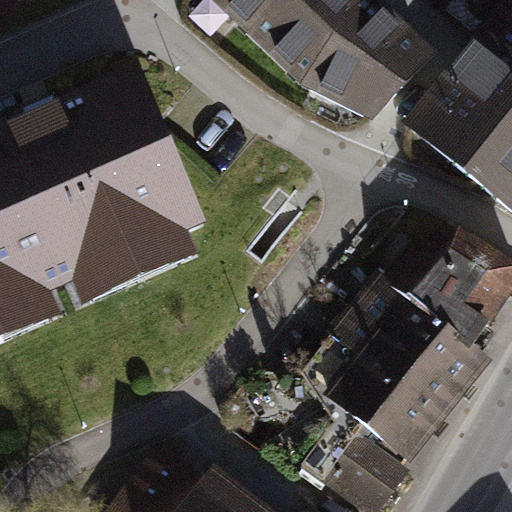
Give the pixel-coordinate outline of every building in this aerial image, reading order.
[(436,53),(379,0),(210,0),(303,88),(371,122),(436,53)] [(511,0),(507,0),(484,28),(511,50),(511,0)] [(511,50),(484,28),(405,126),(511,213),(511,50)] [(0,124),(0,145),(61,286),(71,281),(82,306),(198,256),(187,231),(206,223),(138,65),(0,124)] [(61,286),(0,145),(0,341),(61,315),(50,290),(61,286)] [(511,279),(437,225),(388,291),(465,350),(511,286),(511,279)] [(317,338),(338,354),(441,432),(490,368),(465,350),(388,291),(366,274),(317,338)] [(357,511),(379,511),(441,432),(338,354),(303,401),(343,432),(310,476),(357,511)] [(204,474),(160,441),(106,511),(281,511),(213,461),(204,474)]
